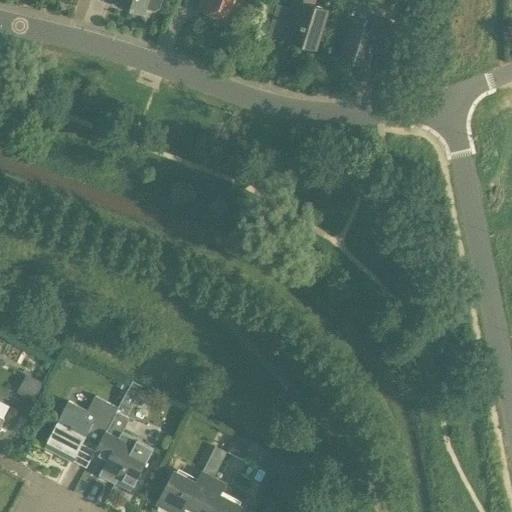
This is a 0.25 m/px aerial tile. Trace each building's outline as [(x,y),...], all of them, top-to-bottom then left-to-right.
[(161,0),(119,0),(118,5),(143,12),(144,11),(154,14),(158,11),(161,0)] [(201,0),(198,9),(234,23),(243,0),(201,0)] [(316,49),(328,10),(313,5),(314,0),(291,0),(288,11),(300,14),(291,41),(316,49)] [(393,23),(370,16),(366,28),(352,24),(342,57),(368,64),(372,50),(384,54),(393,23)] [(14,389),(31,398),(40,381),(23,371),(14,389)] [(84,439),(98,446),(113,416),(117,407),(95,395),(87,410),(68,401),(45,447),(72,461),(84,439)] [(131,414),(117,407),(113,416),(98,446),(90,460),(104,468),(100,475),(131,492),(151,455),(154,449),(138,441),(121,432),(126,423),(131,414)] [(230,449),(244,456),(250,445),(236,437),(230,449)] [(220,466),(225,456),(215,450),(209,461),(220,466)] [(265,450),(257,462),(275,474),(283,461),(265,450)] [(195,511),(214,478),(202,472),(196,483),(174,471),(156,505),(159,506),(158,511),(157,511),(168,511),(169,511),(170,511),(181,511),(185,506),(195,511)] [(225,484),(214,478),(195,511),(238,511),(242,506),(219,495),(225,484)]
